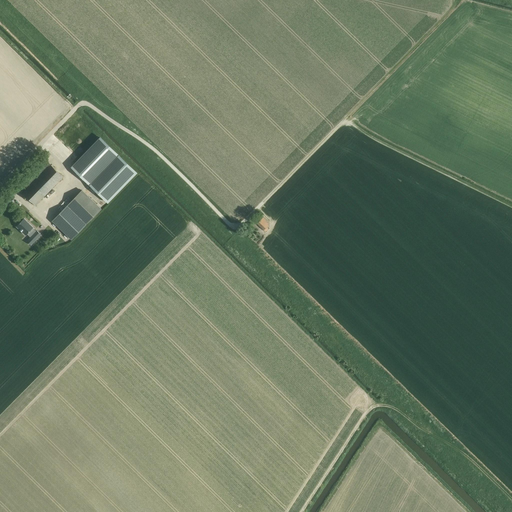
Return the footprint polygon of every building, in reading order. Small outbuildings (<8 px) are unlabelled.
[(100,138),(72,167),(108,202),(136,173),(100,138)] [(36,206),(39,202),(63,177),(47,161),(24,185),(28,189),(23,194),(36,206)] [(82,190),(67,206),(52,221),(72,240),(101,209),(82,190)] [(8,207),(14,200),(10,197),(4,203),(8,207)] [(258,219),(255,222),(265,232),(268,229),(267,227),(269,224),(263,217),(260,220),(258,219)] [(40,234),(28,222),(24,219),(17,227),(25,235),(26,234),(29,237),(32,234),(36,239),(40,234)]
